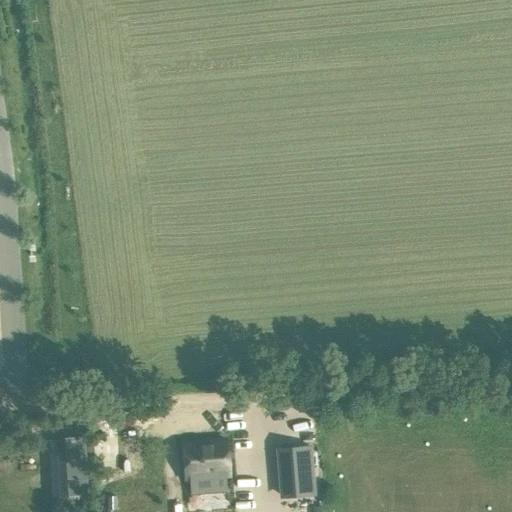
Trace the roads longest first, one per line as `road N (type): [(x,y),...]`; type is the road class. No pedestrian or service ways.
road 1 (residential): [(11,411),(511,369)]
road 2 (residential): [(11,411),(0,172)]
